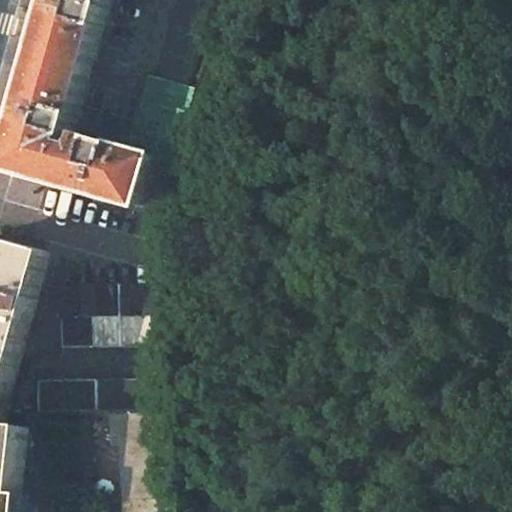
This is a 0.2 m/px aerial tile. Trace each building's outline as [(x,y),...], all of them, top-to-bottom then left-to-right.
[(61,0),(47,54),(14,170),(163,211),(177,163),(126,149),(121,148),(89,139),(86,140),(83,150),(73,147),(75,139),(114,0),(61,0)] [(217,0),(179,0),(161,66),(157,79),(192,88),(217,0)] [(157,79),(147,76),(126,149),(177,163),(198,90),(192,88),(157,79)] [(52,253),(0,238),(0,409),(8,411),(52,253)] [(65,347),(171,346),(169,316),(168,286),(78,287),(78,290),(68,290),(62,317),(64,317),(65,347)] [(173,379),(41,382),(42,415),(87,414),(174,412),(173,379)] [(0,511),(23,511),(32,429),(7,426),(8,411),(0,409),(0,511)] [(180,511),(174,412),(87,414),(92,511),(180,511)]
